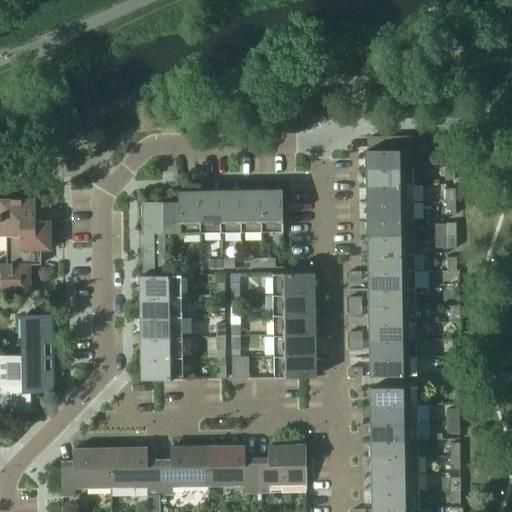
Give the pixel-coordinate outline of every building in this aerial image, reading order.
[(367,150),(367,168),(414,167),(413,136),(370,137),(371,150),(367,150)] [(446,155),(446,167),(455,167),(455,155),(446,155)] [(367,168),(367,185),(414,185),(414,167),(367,168)] [(455,167),(446,167),(446,180),(455,179),(455,167)] [(367,185),(367,203),(414,202),(414,185),(367,185)] [(447,188),(447,201),(456,201),(455,188),(447,188)] [(283,189),(262,190),(263,232),(284,232),(283,189)] [(221,190),(200,191),(201,233),(222,233),(221,190)] [(241,190),(221,190),(222,233),(242,233),(241,190)] [(262,190),(241,190),(242,233),(263,232),(262,190)] [(179,191),(179,203),(180,202),(180,233),(201,233),(200,191),(179,191)] [(7,237),(8,264),(8,265),(32,265),(42,265),(42,250),(51,250),(51,221),(36,221),(36,199),(0,199),(0,212),(0,237),(7,237)] [(456,201),(447,201),(447,214),(456,214),(456,201)] [(142,203),(144,276),(166,276),(165,234),(180,233),(180,202),(179,203),(142,203)] [(367,203),(368,220),(414,219),(414,202),(367,203)] [(368,220),(368,237),(415,236),(414,219),(368,220)] [(447,223),(447,236),(456,236),(456,223),(447,223)] [(368,237),(368,254),(415,254),(415,236),(368,237)] [(456,236),(447,236),(448,248),(456,248),(456,236)] [(368,254),(369,272),(415,271),(415,254),(368,254)] [(448,257),(448,270),(457,270),(457,257),(448,257)] [(263,267),(263,258),(250,259),(250,267),(263,267)] [(276,258),(263,258),(263,267),(276,267),(276,258)] [(235,259),(222,260),(222,268),(235,268),(235,259)] [(222,268),(222,260),(209,260),(210,269),(222,268)] [(8,265),(8,264),(0,264),(0,294),(32,294),(32,265),(8,265)] [(194,266),(181,266),(181,275),(194,274),(194,266)] [(369,272),(369,289),(416,288),(415,271),(369,272)] [(349,272),(349,281),(361,280),(361,272),(349,272)] [(273,273),(273,294),(315,294),(315,273),(273,273)] [(140,276),(140,297),(182,296),(182,276),(166,276),(144,276),(140,276)] [(216,283),(216,296),(225,295),(225,283),(216,283)] [(231,283),(231,295),(240,295),(240,283),(231,283)] [(369,289),(369,306),(416,305),(416,288),(369,289)] [(273,294),(274,315),(316,314),(315,294),(273,294)] [(225,295),(216,296),(216,308),(225,308),(225,295)] [(240,295),(231,295),(231,308),(240,308),(240,295)] [(140,297),(141,317),(183,317),(182,296),(140,297)] [(349,297),(349,306),(362,306),(361,297),(349,297)] [(369,306),(369,323),(416,323),(416,305),(369,306)] [(362,306),(349,306),(349,316),(362,315),(362,306)] [(274,315),(274,336),(316,335),(316,314),(274,315)] [(35,391),(54,391),(52,316),(24,316),(24,357),(0,357),(0,410),(36,410),(35,391)] [(141,317),(141,338),(183,337),(183,317),(141,317)] [(369,323),(370,341),(417,340),(416,323),(369,323)] [(217,324),(217,337),(225,337),(225,324),(217,324)] [(231,324),(231,336),(240,336),(240,324),(231,324)] [(350,331),(350,341),(362,341),(362,331),(350,331)] [(274,336),(275,356),(316,355),(316,335),(274,336)] [(240,336),(231,336),(232,349),(241,349),(240,336)] [(141,338),(141,358),(183,358),(183,337),(141,338)] [(225,337),(217,337),(217,350),(225,350),(225,337)] [(370,341),(370,358),(417,357),(417,340),(370,341)] [(362,341),(350,341),(350,350),(362,350),(362,341)] [(316,355),(275,356),(275,377),(317,377),(316,355)] [(249,357),(232,357),(232,378),(249,378),(249,357)] [(417,357),(370,358),(370,376),(417,375),(417,357)] [(183,358),(141,358),(142,380),(184,379),(183,358)] [(217,365),(218,378),(226,378),(225,365),(217,365)] [(350,367),(350,376),(363,376),(363,367),(350,367)] [(371,387),(371,405),(418,404),(417,386),(371,387)] [(450,386),(451,399),(459,399),(459,386),(450,386)] [(371,405),(371,422),(418,422),(418,404),(371,405)] [(447,421),(460,421),(459,409),(447,409),(447,421)] [(460,433),(460,421),(447,421),(447,433),(460,433)] [(371,422),(371,440),(418,439),(418,422),(371,422)] [(371,440),(372,457),(419,456),(418,439),(371,440)] [(451,443),(452,456),(460,455),(460,443),(451,443)] [(269,458),(257,458),(258,493),(271,492),(270,485),(307,484),(306,445),(269,445),(269,458)] [(171,459),(160,460),(161,495),(173,494),(173,486),(209,486),(208,446),(171,447),(171,459)] [(246,446),(208,446),(209,486),(245,485),(245,493),(258,493),(257,458),(246,458),(246,446)] [(148,447),(111,448),(112,487),(148,487),(148,495),(161,495),(160,460),(148,460),(148,447)] [(112,487),(111,448),(74,449),(74,461),(62,461),(62,496),(76,496),(75,488),(112,487)] [(460,455),(452,456),(452,468),(460,468),(460,455)] [(372,457),(372,474),(419,473),(419,456),(372,457)] [(372,474),(372,491),(419,491),(419,473),(372,474)] [(452,478),(452,490),(461,490),(461,478),(452,478)] [(461,490),(452,490),(452,503),(461,503),(461,490)] [(372,491),(373,509),(419,508),(419,491),(372,491)]
